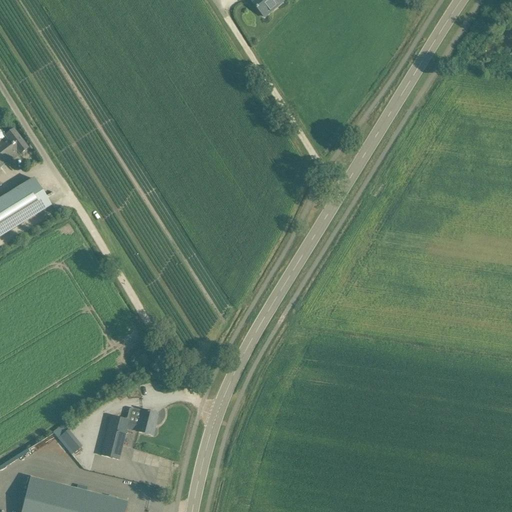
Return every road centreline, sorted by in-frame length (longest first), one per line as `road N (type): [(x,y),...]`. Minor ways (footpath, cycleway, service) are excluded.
road 1 (unclassified): [(217,413),(196,403),(0,90)]
road 2 (secondary): [(217,413),(250,339),(345,184)]
road 3 (unclassified): [(212,0),(324,173),(345,184)]
road 4 (secondary): [(345,184),(459,0)]
